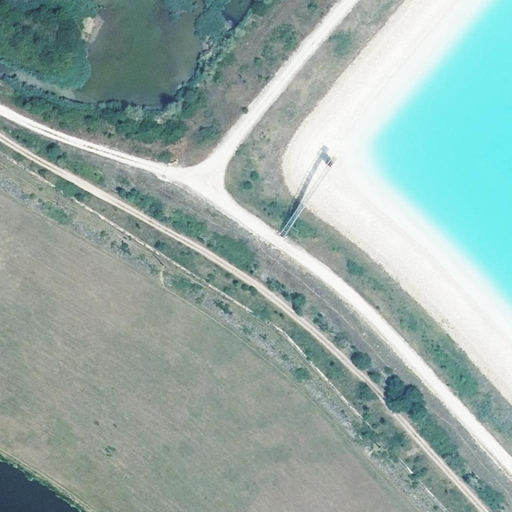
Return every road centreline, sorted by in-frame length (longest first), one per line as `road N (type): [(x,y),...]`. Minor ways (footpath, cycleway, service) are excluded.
road 1 (track): [(0,111),(74,144),(197,178),(344,291),(511,465)]
road 2 (track): [(484,511),(292,314),(210,255),(0,138)]
road 3 (track): [(345,0),(197,178)]
